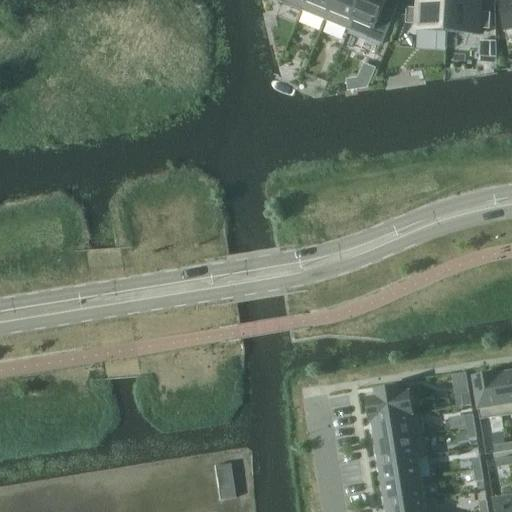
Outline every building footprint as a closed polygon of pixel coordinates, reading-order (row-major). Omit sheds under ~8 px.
[(281,0),(280,3),(302,12),(307,0),(281,0)] [(307,0),(302,12),(326,21),(334,0),(307,0)] [(334,0),(326,21),(349,31),(361,0),(334,0)] [(361,0),(349,31),(382,45),(398,6),(387,2),(387,0),(361,0)] [(407,8),(406,24),(416,25),(415,30),(448,32),(449,0),(417,0),(417,9),(407,8)] [(449,0),(448,32),(480,34),(480,29),(490,30),(491,14),(481,13),(482,0),(449,0)] [(511,0),(501,0),(506,31),(511,29),(511,0)] [(482,37),(481,60),(498,61),(499,38),(482,37)] [(364,66),(359,79),(368,83),(373,69),(364,66)] [(467,372),(452,375),(454,388),(469,386),(467,372)] [(511,373),(497,376),(503,416),(511,415),(511,373)] [(497,374),(474,377),(480,420),(503,416),(497,376),(497,374)] [(377,397),(368,398),(372,422),(374,422),(413,416),(413,414),(410,393),(400,394),(399,388),(376,392),(377,397)] [(470,394),(462,395),(464,407),(472,406),(470,394)] [(413,416),(374,422),(377,443),(424,435),(421,413),(413,414),(413,416)] [(474,415),(466,417),(468,428),(476,427),(474,415)] [(476,427),(468,428),(470,440),(477,439),(476,427)] [(424,435),(377,443),(381,465),(419,459),(428,458),(424,435)] [(506,444),(495,446),(496,454),(508,452),(506,444)] [(481,458),(473,460),(475,471),(482,470),(481,458)] [(509,458),(497,460),(498,468),(510,466),(509,458)] [(419,459),(381,465),(384,486),(422,480),(419,459)] [(228,463),(213,466),(219,501),(234,499),(228,463)] [(482,470),(475,471),(476,483),(484,481),(482,470)] [(422,480),(384,486),(387,506),(425,500),(422,480)] [(511,511),(511,497),(493,500),(495,511),(511,511)] [(425,500),(387,506),(388,511),(436,511),(434,499),(425,500)] [(489,511),(487,501),(479,502),(481,511),(489,511)]
